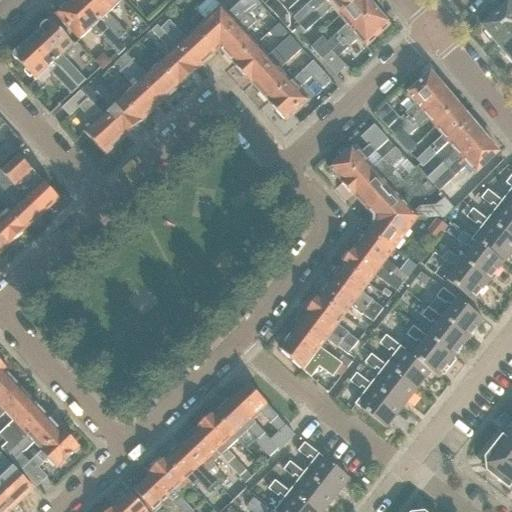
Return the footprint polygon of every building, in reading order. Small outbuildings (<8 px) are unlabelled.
[(125,49),(118,41),(79,0),(72,0),(56,15),(79,41),(91,30),(95,34),(96,32),(110,48),(117,56),(125,49)] [(79,0),(118,41),(126,34),(108,14),(119,3),(116,0),(79,0)] [(216,46),(248,16),(260,5),(255,0),(241,0),(227,14),(220,7),(195,30),(216,53),(217,53),(216,52),(219,49),(216,46)] [(279,20),(287,12),(276,0),(268,8),(279,20)] [(300,26),(328,0),(313,0),(293,19),(300,26)] [(357,0),(328,0),(300,26),(305,32),(310,28),(332,9),(339,17),(357,0)] [(321,60),(376,11),(366,0),(357,0),(339,17),(347,26),(336,35),(337,35),(327,44),(322,38),(311,48),(321,60)] [(499,48),(511,37),(511,11),(508,6),(483,28),(485,30),(484,32),(490,39),(492,40),(499,48)] [(376,11),(321,60),(336,76),(345,67),(337,58),(348,48),(358,39),(366,48),(389,27),(376,11)] [(267,32),(277,23),(269,14),(259,23),(267,32)] [(234,66),(257,46),(245,33),(255,23),(248,16),(216,46),(219,49),(220,48),(224,52),(223,53),(234,65),(234,66)] [(32,38),(78,87),(84,83),(65,62),(61,57),(73,46),(50,21),(47,24),(44,24),(41,27),(39,31),(32,38)] [(198,69),(216,53),(195,30),(184,40),(168,22),(161,28),(177,46),(198,69)] [(198,70),(198,69),(177,46),(161,28),(158,25),(151,31),(166,48),(164,50),(168,55),(159,64),(180,87),(198,70)] [(252,85),(296,44),(290,36),(267,57),(257,46),(234,66),(252,85)] [(511,65),(511,37),(499,48),(505,55),(504,57),(511,65)] [(70,95),(78,87),(32,38),(18,51),(14,53),(12,56),(14,60),(17,62),(26,71),(24,72),(30,79),(32,77),(36,81),(47,70),(70,95)] [(292,84),(291,82),(279,70),(301,50),(296,44),(252,85),(269,103),(268,103),(269,104),(292,84)] [(179,88),(180,87),(159,64),(146,76),(126,54),(120,59),(140,81),(161,104),(178,88),(179,88)] [(142,122),(161,104),(140,81),(120,59),(113,65),(133,87),(121,99),(142,122)] [(292,84),(269,104),(286,123),(309,102),(298,90),(311,78),(322,89),(330,81),(312,62),(291,82),(292,84)] [(402,131),(445,92),(438,84),(438,80),(435,77),(432,77),(430,75),(407,96),(415,105),(396,122),(388,113),(380,121),(394,138),(402,131)] [(32,83),(26,88),(33,96),(39,91),(32,83)] [(142,122),(121,99),(111,108),(102,98),(101,100),(87,85),(80,92),(124,139),(142,122)] [(105,156),(124,139),(80,92),(61,109),(69,117),(78,108),(93,125),(84,133),(105,156)] [(435,129),(458,108),(456,105),(456,102),(453,99),(450,98),(445,92),(402,131),(408,137),(427,119),(435,129)] [(380,115),(377,118),(379,121),(380,121),(388,113),(382,107),(377,111),(380,115)] [(449,144),(472,123),(465,115),(465,112),(462,109),(459,108),(458,108),(435,129),(442,137),(423,155),(416,161),(423,167),(429,162),(428,162),(448,144),(449,144)] [(434,186),(485,139),(472,123),(449,144),(455,153),(436,171),(428,178),(434,186)] [(365,161),(365,162),(375,152),(388,141),(374,126),(361,138),(369,146),(359,155),(352,147),(329,169),(341,183),(365,161)] [(485,139),(434,186),(440,192),(442,190),(442,189),(467,166),(475,175),(498,154),(496,152),(496,149),(493,145),(490,145),(485,139)] [(0,166),(15,152),(6,143),(0,148),(0,166)] [(354,198),(401,156),(397,151),(395,153),(392,151),(382,160),(372,169),(365,162),(365,161),(341,183),(342,183),(341,184),(354,198)] [(1,172),(41,215),(58,199),(44,185),(44,180),(40,176),(36,176),(17,156),(1,172)] [(392,192),(393,191),(384,182),(394,173),(407,162),(401,156),(354,198),(354,199),(355,198),(366,210),(367,210),(369,211),(391,191),(392,192)] [(25,231),(41,215),(1,172),(0,172),(0,187),(19,207),(10,215),(24,231),(25,231)] [(501,203),(511,211),(511,175),(506,184),(511,189),(502,202),(501,203)] [(413,213),(393,191),(392,192),(391,191),(369,211),(367,210),(366,210),(373,217),(372,221),(417,219),(417,217),(413,213)] [(511,211),(501,203),(502,202),(487,191),(481,199),(490,207),(492,204),(497,208),(487,221),(486,222),(511,241),(511,211)] [(452,205),(455,209),(463,201),(457,195),(450,203),(452,205)] [(422,207),(422,219),(436,219),(442,219),(453,208),(455,210),(455,209),(452,205),(450,203),(449,204),(444,198),(435,206),(422,207)] [(511,241),(486,222),(487,221),(473,210),(467,205),(460,213),(466,218),(476,226),(478,223),(482,227),(472,240),(503,265),(511,252),(511,241)] [(10,215),(7,212),(0,218),(0,236),(9,246),(25,231),(24,231),(10,215)] [(367,233),(392,253),(417,219),(372,221),(372,227),(367,233)] [(435,244),(447,228),(436,219),(424,235),(435,244)] [(472,240),(463,232),(453,225),(447,233),(466,248),(467,246),(472,250),(462,263),(488,283),(503,265),(472,240)] [(386,261),(392,253),(367,233),(355,249),(403,284),(408,278),(400,271),(396,269),(386,261)] [(8,247),(9,246),(0,236),(0,253),(8,247)] [(462,263),(448,251),(447,252),(441,247),(435,255),(441,260),(451,267),(452,265),(457,269),(446,282),(473,303),(488,283),(462,263)] [(403,284),(355,249),(354,249),(343,265),(368,285),(375,275),(397,292),(403,284)] [(408,261),(400,271),(408,278),(417,268),(408,261)] [(361,293),(368,285),(343,265),(342,266),(331,282),(377,317),(382,309),(372,301),(361,293)] [(372,323),(377,317),(331,282),(319,298),(344,317),(351,308),(361,316),(362,315),(372,323)] [(442,319),(468,340),(483,321),(442,289),(436,298),(445,305),(447,303),(452,307),(442,319)] [(337,326),(344,317),(319,298),(318,298),(306,314),(352,349),(357,342),(347,334),(348,334),(337,326)] [(468,340),(442,319),(428,308),(421,317),(431,324),(432,322),(437,326),(427,338),(453,359),(468,340)] [(347,355),(352,349),(306,314),(305,315),(306,315),(294,331),(319,350),(320,349),(326,340),(337,348),(337,347),(347,355)] [(456,361),(453,359),(427,338),(413,327),(406,335),(416,343),(418,341),(422,344),(412,357),(431,372),(430,373),(438,379),(444,371),(446,373),(456,361)] [(341,366),(320,349),(319,350),(294,331),(293,332),(294,332),(280,351),(303,372),(310,379),(311,379),(316,383),(323,372),(332,378),(337,382),(347,369),(341,366)] [(431,372),(412,357),(386,336),(379,345),(389,352),(391,350),(395,353),(385,367),(416,391),(430,373),(431,372)] [(416,391),(385,367),(371,355),(365,364),(374,371),(376,369),(381,372),(370,385),(401,410),(416,391)] [(343,356),(338,362),(347,369),(352,363),(343,356)] [(0,407),(20,389),(6,373),(0,378),(0,407)] [(401,410),(370,385),(356,374),(350,383),(359,390),(361,387),(366,391),(355,405),(386,429),(401,410)] [(279,449),(279,450),(294,436),(247,384),(231,399),(253,422),(253,421),(260,414),(278,434),(271,441),(279,449)] [(14,423),(35,404),(20,389),(0,407),(0,417),(5,413),(13,421),(14,423)] [(279,449),(271,441),(253,421),(253,422),(231,399),(214,414),(213,414),(237,441),(248,430),(257,440),(255,442),(269,458),(279,449)] [(8,457),(49,419),(35,404),(14,423),(13,421),(0,432),(0,435),(6,443),(1,448),(8,457)] [(227,450),(237,441),(213,414),(196,430),(196,431),(220,457),(232,470),(233,469),(244,482),(251,476),(238,464),(233,459),(234,458),(227,450)] [(42,453),(64,433),(63,431),(61,432),(49,419),(8,457),(13,462),(24,452),(24,453),(34,444),(41,452),(42,453)] [(511,449),(511,423),(499,440),(511,449)] [(232,487),(211,465),(220,457),(196,431),(181,446),(217,484),(216,485),(225,494),(232,487)] [(42,453),(41,452),(21,471),(36,488),(47,478),(38,469),(48,459),(57,468),(79,448),(64,433),(42,453)] [(511,449),(499,440),(481,464),(481,467),(511,462),(511,449)] [(304,474),(335,498),(349,479),(304,444),(298,452),(307,460),(309,457),(314,461),(304,474)] [(208,492),(216,485),(217,484),(181,446),(166,459),(186,481),(192,475),(208,492)] [(0,479),(0,486),(17,505),(33,490),(13,468),(0,454),(0,468),(5,475),(0,479)] [(190,485),(186,481),(166,459),(166,460),(165,459),(148,475),(182,511),(192,511),(178,496),(190,485)] [(511,492),(511,490),(511,462),(481,467),(481,469),(511,492)] [(323,511),(335,498),(304,474),(290,463),(283,471),(293,479),(295,476),(299,480),(289,493),(313,511),(323,511)] [(182,511),(148,475),(132,491),(152,511),(161,504),(167,511),(182,511)] [(313,511),(289,493),(275,482),(268,490),(278,497),(280,495),(284,499),(273,511),(313,511)] [(9,511),(17,505),(0,486),(0,511),(9,511)] [(112,509),(114,511),(146,511),(129,493),(112,509)]
